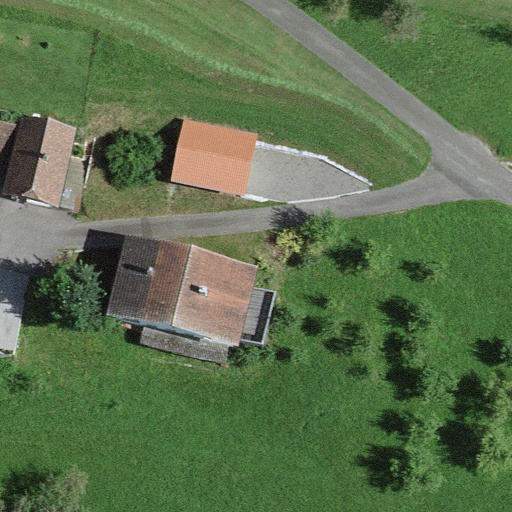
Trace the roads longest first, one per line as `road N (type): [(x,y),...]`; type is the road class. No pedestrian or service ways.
road 1 (unknown): [(110,216),(347,205),(415,189),(445,174),(464,150)]
road 2 (track): [(511,183),(264,0)]
